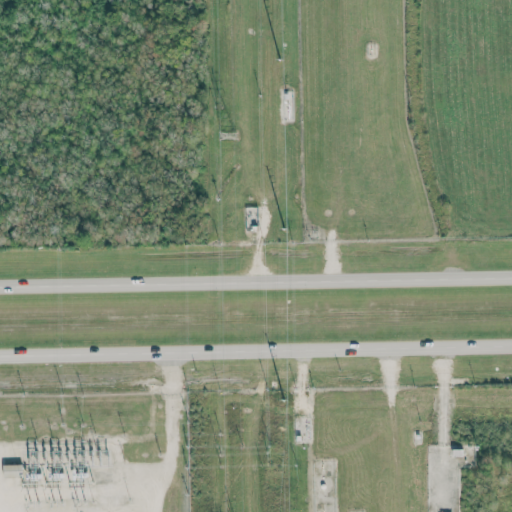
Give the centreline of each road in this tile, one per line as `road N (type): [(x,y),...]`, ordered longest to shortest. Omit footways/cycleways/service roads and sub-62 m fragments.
road 1 (primary): [(0,355),(511,345)]
road 2 (primary): [(511,278),(0,287)]
